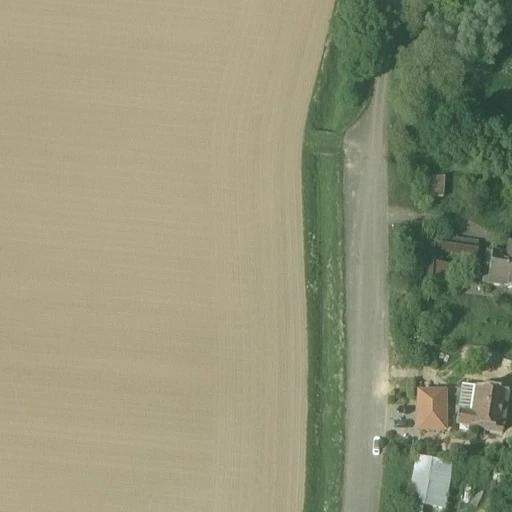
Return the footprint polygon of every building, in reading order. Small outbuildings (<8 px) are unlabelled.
[(462,244),(428,241),(423,284),(446,287),(448,269),(440,268),(442,255),(461,257),(462,244)] [(476,245),(462,244),(461,257),(460,262),(474,263),(476,245)] [(511,259),(491,257),(486,288),(511,291),(511,259)] [(508,395),(476,390),(462,388),(458,415),(458,414),(456,427),(470,429),(470,430),(502,434),(508,395)] [(443,396),(419,396),(419,432),(443,432),(443,396)] [(448,468),(416,462),(410,504),(443,510),(448,468)]
